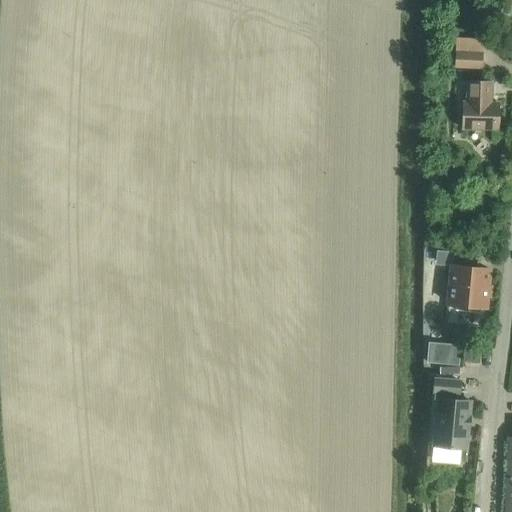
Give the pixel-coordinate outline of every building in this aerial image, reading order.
[(457,52),(456,68),(480,69),(481,53),(457,52)] [(463,102),(462,130),(498,131),(498,103),(489,103),(489,97),(492,97),(492,82),(466,82),(466,102),(463,102)] [(436,250),(435,265),(452,267),(453,252),(436,250)] [(452,267),(449,304),(456,305),(456,310),(478,312),(478,307),(486,308),(489,270),(452,267)] [(438,336),(436,369),(462,371),(464,338),(438,336)] [(463,361),(478,363),(480,345),(465,343),(463,361)] [(438,400),(433,446),(466,449),(468,428),(469,428),(470,417),(469,417),(470,402),(456,400),(456,394),(459,394),(460,382),(435,379),(433,392),(434,392),(433,399),(438,400)]
